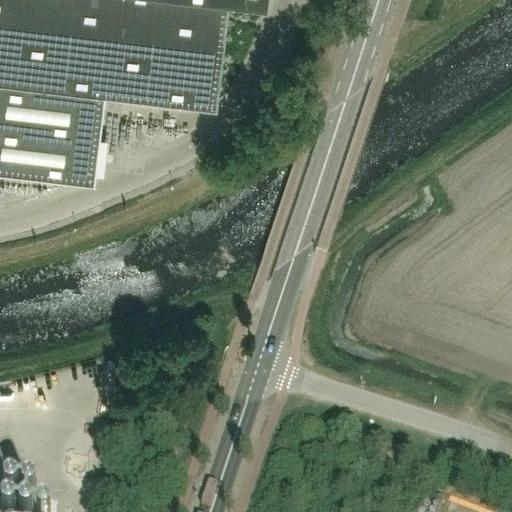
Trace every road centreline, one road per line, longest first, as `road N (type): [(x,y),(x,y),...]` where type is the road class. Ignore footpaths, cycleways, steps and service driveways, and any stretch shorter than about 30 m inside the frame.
road 1 (secondary): [(257,365),(379,0)]
road 2 (unclassified): [(511,450),(257,365)]
road 3 (secondary): [(210,511),(257,365)]
